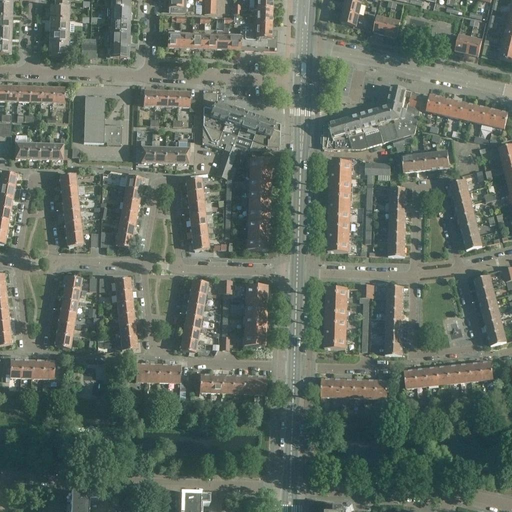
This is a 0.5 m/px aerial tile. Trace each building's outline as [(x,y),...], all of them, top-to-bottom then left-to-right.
[(111,0),(111,10),(129,10),(129,8),(129,3),(130,3),(130,2),(128,2),(128,0),(111,0)] [(182,10),(182,0),(168,0),(168,9),(182,10)] [(271,13),(271,0),(249,0),(249,12),(253,12),(271,13)] [(359,17),(361,6),(346,2),(343,13),(359,17)] [(68,8),(68,3),(55,3),(55,8),(50,8),(50,10),(51,10),(50,16),(51,16),(51,20),(50,20),(68,21),(68,8)] [(11,8),(11,6),(0,5),(0,18),(11,19),(10,19),(10,15),(11,15),(11,14),(11,8)] [(129,12),(129,10),(111,10),(107,10),(107,22),(111,22),(129,23),(128,23),(128,19),(129,19),(129,18),(129,12)] [(271,26),(271,13),(253,12),(253,18),(248,18),(248,26),(271,26)] [(356,28),(359,17),(343,13),(340,25),(356,28)] [(11,19),(0,18),(0,30),(11,31),(11,29),(10,29),(11,24),(11,23),(10,23),(10,19),(11,19)] [(277,32),(271,32),(268,32),(268,29),(271,29),(271,27),(271,26),(248,26),(247,26),(247,24),(238,19),(236,18),(235,18),(234,18),(233,20),(233,26),(233,27),(240,27),(239,38),(239,52),(240,52),(276,53),(277,32)] [(450,41),(455,23),(434,18),(430,36),(450,41)] [(384,37),(388,22),(377,19),(373,35),(384,37)] [(68,34),(68,21),(50,20),(50,21),(51,21),(51,25),(50,25),(50,31),(50,33),(68,34)] [(228,52),(228,38),(228,31),(228,26),(229,20),(224,20),(223,33),(216,33),(216,38),(215,51),(228,52)] [(129,23),(111,22),(111,35),(129,35),(129,33),(128,33),(129,28),(129,27),(128,27),(128,23),(129,23)] [(400,24),(388,22),(384,37),(396,40),(400,24)] [(11,33),(11,31),(0,30),(0,43),(10,44),(9,43),(9,40),(10,40),(10,39),(10,33),(11,33)] [(180,50),(180,37),(180,33),(174,32),(174,36),(168,36),(167,50),(180,50)] [(203,51),(204,33),(192,32),(192,37),(192,51),(203,51)] [(67,46),(68,34),(50,33),(50,35),(50,41),(49,41),(50,41),(50,45),(49,45),(67,46)] [(215,51),(216,38),(216,33),(204,33),(203,51),(215,51)] [(128,37),(129,35),(111,35),(110,47),(128,48),(127,48),(127,44),(128,44),(128,43),(128,37)] [(192,51),(192,37),(180,37),(180,50),(192,51)] [(239,52),(239,38),(228,38),(228,52),(239,52)] [(467,56),(470,40),(459,38),(455,53),(467,56)] [(511,51),(511,40),(504,38),(502,50),(511,51)] [(482,43),(470,40),(467,56),(478,59),(482,43)] [(10,44),(0,43),(0,56),(4,56),(4,57),(8,57),(10,57),(10,55),(10,49),(10,48),(9,48),(9,44),(10,44)] [(67,59),(67,46),(49,45),(49,46),(50,46),(50,49),(49,49),(49,50),(49,56),(49,58),(51,58),(51,59),(55,59),(55,58),(67,59)] [(128,48),(110,47),(110,60),(122,60),(122,61),(126,61),(128,61),(128,59),(128,53),(128,52),(127,52),(127,48),(128,48)] [(511,63),(511,51),(502,50),(499,61),(511,63)] [(17,104),(18,89),(6,89),(6,103),(17,104)] [(29,104),(29,89),(18,89),(17,104),(29,104)] [(40,104),(41,90),(29,89),(29,104),(40,104)] [(414,137),(420,112),(423,99),(408,96),(409,94),(406,93),(406,92),(392,89),(390,97),(388,105),(387,109),(389,110),(393,123),(394,123),(399,140),(403,139),(404,140),(414,137)] [(52,105),(52,90),(41,90),(40,104),(52,105)] [(64,91),(52,90),(52,105),(64,105),(64,91)] [(155,109),(155,93),(143,93),(143,98),(138,98),(138,108),(143,108),(155,109)] [(166,109),(167,94),(155,93),(155,109),(166,109)] [(178,109),(178,94),(167,94),(166,109),(178,109)] [(190,95),(178,94),(178,109),(189,110),(189,113),(194,113),(195,102),(190,101),(190,95)] [(216,149),(229,109),(216,105),(217,95),(203,95),(203,99),(202,144),(216,149)] [(437,116),(441,100),(430,98),(429,101),(426,113),(437,116)] [(83,145),(84,145),(103,146),(103,144),(108,144),(108,146),(123,146),(124,128),(109,128),(109,129),(104,129),(105,100),(85,99),(83,145)] [(426,113),(429,101),(423,99),(420,112),(426,113)] [(448,118),(452,103),(441,100),(437,116),(448,118)] [(460,121),(463,105),(452,103),(448,118),(460,121)] [(471,123),(474,108),(463,105),(460,121),(471,123)] [(482,126),(485,110),(474,108),(471,123),(482,126)] [(237,135),(244,114),(243,114),(230,110),(229,109),(216,149),(224,153),(229,154),(231,148),(237,135)] [(399,140),(394,123),(393,123),(389,110),(387,109),(375,113),(374,113),(384,145),(392,142),(399,140)] [(493,128),(496,113),(485,110),(482,126),(493,128)] [(384,145),(374,113),(373,113),(361,117),(359,117),(368,150),(384,145)] [(508,115),(496,113),(493,128),(504,131),(508,115)] [(248,152),(259,119),(246,115),(244,114),(237,135),(231,148),(229,154),(235,156),(237,151),(243,153),(248,152)] [(368,150),(359,117),(357,118),(345,122),(344,121),(344,122),(353,152),(361,152),(368,150)] [(261,120),(259,119),(248,152),(249,152),(272,153),(279,153),(280,126),(273,124),(260,120),(261,120)] [(353,152),(344,122),(343,122),(330,126),(328,126),(334,144),(336,144),(336,147),(345,145),(347,151),(353,152)] [(334,144),(328,126),(324,128),(323,151),(347,151),(345,145),(336,147),(336,144),(334,144)] [(405,145),(404,140),(403,139),(399,140),(392,142),(394,149),(405,145)] [(38,162),(39,147),(31,147),(32,143),(29,143),(29,144),(27,144),(27,161),(38,162)] [(153,165),(153,150),(141,150),(141,148),(144,148),(144,143),(141,143),(141,148),(137,148),(137,164),(141,164),(141,165),(153,165)] [(27,161),(27,144),(26,144),(26,146),(15,146),(15,161),(27,161)] [(50,162),(50,145),(49,145),(46,145),(46,147),(39,147),(38,162),(50,162)] [(53,147),(53,145),(50,145),(50,162),(62,163),(62,147),(53,147)] [(511,147),(498,150),(501,162),(511,158),(511,147)] [(164,166),(165,150),(153,150),(153,165),(164,166)] [(176,166),(177,151),(165,150),(164,166),(176,166)] [(188,151),(177,151),(176,166),(188,166),(188,151)] [(233,164),(235,156),(229,154),(224,153),(221,160),(233,164)] [(448,154),(436,155),(438,171),(449,170),(448,154)] [(438,171),(436,155),(425,157),(426,172),(438,171)] [(426,172),(425,157),(413,158),(415,174),(426,172)] [(415,174),(413,158),(402,159),(403,175),(415,174)] [(511,170),(511,158),(501,162),(504,173),(511,170)] [(231,168),(233,164),(221,160),(220,166),(231,170),(231,168)] [(249,161),(249,176),(249,191),(270,192),(270,185),(270,181),(270,180),(273,179),(273,175),(270,174),(270,173),(270,169),(270,162),(249,161)] [(350,194),(351,164),(339,164),(331,163),(330,170),(330,175),(330,176),(327,176),(327,181),(330,182),(330,183),(329,187),(330,187),(330,194),(350,194)] [(229,175),(231,170),(220,166),(218,172),(229,175)] [(220,179),(226,181),(227,181),(229,175),(218,172),(216,178),(220,179)] [(16,177),(1,174),(0,182),(0,186),(14,189),(16,177)] [(59,179),(61,190),(76,189),(74,177),(59,179)] [(486,189),(483,177),(478,178),(481,190),(486,189)] [(142,181),(128,179),(126,190),(140,193),(142,181)] [(202,193),(201,181),(186,183),(187,194),(202,193)] [(465,182),(449,186),(452,197),(468,193),(465,182)] [(0,198),(12,200),(14,189),(0,186),(0,198)] [(77,200),(76,189),(61,190),(62,202),(77,200)] [(138,204),(140,193),(126,190),(124,202),(138,204)] [(269,199),(270,192),(249,191),(248,221),(269,222),(269,215),(269,211),(269,210),(272,209),(272,205),(269,204),(269,203),(270,199),(269,199)] [(406,191),(390,191),(390,202),(406,203),(406,191)] [(203,204),(202,193),(187,194),(188,206),(203,204)] [(471,205),(468,193),(452,197),(455,208),(471,205)] [(349,224),(350,194),(330,194),(329,200),(329,205),(329,206),(326,206),(326,211),(329,212),(329,213),(328,217),(329,217),(329,224),(349,224)] [(0,209),(10,212),(12,200),(0,198),(0,209)] [(78,212),(77,200),(62,202),(63,213),(78,212)] [(136,216),(138,204),(124,202),(121,213),(136,216)] [(406,214),(406,203),(390,202),(390,213),(406,214)] [(204,216),(203,204),(188,206),(189,217),(204,216)] [(474,216),(471,205),(455,208),(458,220),(474,216)] [(0,221),(8,223),(10,212),(0,209),(0,221)] [(80,223),(78,212),(63,213),(65,225),(80,223)] [(134,227),(136,216),(121,213),(119,225),(134,227)] [(405,225),(406,214),(390,213),(389,225),(405,225)] [(206,227),(204,216),(189,217),(191,229),(206,227)] [(476,227),(474,216),(458,220),(461,231),(476,227)] [(0,233),(6,235),(8,223),(0,221),(0,233)] [(268,229),(269,222),(248,221),(247,252),(268,252),(268,245),(268,241),(268,240),(271,239),(272,235),(268,234),(268,233),(269,229),(268,229)] [(81,235),(80,223),(65,225),(66,237),(81,235)] [(348,255),(349,224),(329,224),(328,230),(328,235),(325,236),(325,241),(328,242),(328,243),(328,247),(328,254),(348,255)] [(132,239),(134,227),(119,225),(117,236),(132,239)] [(405,237),(405,225),(389,225),(389,236),(405,237)] [(207,239),(206,227),(191,229),(192,240),(207,239)] [(479,238),(476,227),(461,231),(464,242),(479,238)] [(82,247),(81,235),(66,237),(67,248),(69,248),(69,249),(73,249),(73,248),(82,247)] [(130,250),(132,239),(117,236),(115,248),(125,249),(125,251),(129,251),(129,250),(130,250)] [(405,248),(405,237),(389,236),(389,248),(405,248)] [(482,249),(479,238),(464,242),(466,253),(482,249)] [(208,251),(207,239),(192,240),(193,252),(194,252),(194,253),(199,253),(199,252),(208,251)] [(404,260),(405,248),(389,248),(388,259),(404,260)] [(511,282),(508,270),(502,272),(505,284),(506,284),(511,282)] [(66,279),(64,289),(64,291),(79,293),(80,285),(81,281),(72,280),(72,279),(68,278),(67,279),(66,279)] [(490,278),(474,282),(477,293),(492,289),(490,278)] [(114,283),(116,294),(131,293),(129,281),(128,281),(128,280),(124,280),(124,281),(114,283)] [(192,283),(190,295),(205,297),(207,286),(197,284),(198,283),(193,282),(193,283),(192,283)] [(246,287),(245,318),(265,319),(266,312),(266,307),(269,306),(269,301),(266,300),(267,295),(266,295),(267,288),(246,287)] [(403,290),(387,289),(387,301),(403,301),(403,290)] [(495,300),(493,291),(492,289),(477,293),(480,304),(495,300)] [(347,291),(326,290),(326,297),(326,301),(326,302),(323,303),(322,307),(326,308),(326,309),(325,309),(325,314),(326,314),(325,320),(346,321),(347,291)] [(78,305),(79,293),(64,291),(62,302),(78,305)] [(132,304),(131,293),(116,294),(117,306),(132,304)] [(203,309),(205,297),(190,295),(188,306),(203,309)] [(498,311),(495,300),(480,304),(482,315),(498,311)] [(403,312),(403,301),(387,301),(387,312),(403,312)] [(76,316),(78,305),(62,302),(60,314),(76,316)] [(133,316),(132,304),(117,306),(118,317),(133,316)] [(201,320),(203,309),(188,306),(186,318),(201,320)] [(501,322),(498,311),(482,315),(485,326),(501,322)] [(0,324),(8,323),(7,312),(0,312),(0,324)] [(402,324),(403,312),(387,312),(386,323),(402,324)] [(74,328),(76,316),(60,314),(58,325),(74,328)] [(134,327),(133,316),(118,317),(119,329),(134,327)] [(199,332),(201,320),(186,318),(184,329),(199,332)] [(265,325),(265,319),(245,318),(243,348),(264,349),(265,342),(265,337),(268,336),(268,331),(265,330),(265,325)] [(345,351),(346,321),(325,320),(325,327),(325,331),(325,332),(322,333),(322,338),(325,339),(324,339),(324,344),(325,344),(324,351),(345,351)] [(504,333),(501,322),(485,326),(488,337),(504,333)] [(0,335),(10,335),(8,323),(0,324),(0,335)] [(402,335),(402,324),(386,323),(386,335),(402,335)] [(72,339),(74,328),(58,325),(56,337),(72,339)] [(136,339),(134,327),(119,329),(120,335),(117,335),(118,340),(113,340),(114,343),(121,343),(121,340),(136,339)] [(197,343),(199,332),(184,329),(182,341),(197,343)] [(507,345),(504,333),(488,337),(491,349),(507,345)] [(0,347),(11,347),(10,335),(0,335),(0,347)] [(402,347),(402,335),(386,335),(386,346),(402,347)] [(70,351),(72,339),(56,337),(54,348),(70,351)] [(137,351),(136,339),(121,340),(121,343),(122,352),(137,351)] [(195,355),(197,343),(182,341),(180,352),(195,355)] [(401,358),(402,347),(386,346),(385,358),(401,358)] [(20,380),(21,362),(18,361),(17,363),(10,363),(9,380),(20,380)] [(31,380),(32,363),(25,363),(24,362),(21,362),(20,380),(31,380)] [(42,381),(43,362),(40,362),(39,364),(32,363),(31,380),(42,381)] [(46,362),(43,362),(42,381),(53,381),(54,364),(47,364),(46,362)] [(482,382),(480,364),(477,364),(476,366),(469,367),(471,384),(482,382)] [(483,364),(480,364),(482,382),(493,381),(491,364),(484,365),(483,364)] [(146,384),(147,366),(146,366),(145,367),(136,367),(135,384),(146,384)] [(157,385),(158,368),(151,367),(150,366),(147,366),(146,384),(157,385)] [(168,385),(169,366),(166,366),(165,368),(158,368),(157,385),(168,385)] [(172,366),(169,366),(168,385),(179,385),(180,368),(173,368),(172,366)] [(461,385),(458,366),(455,367),(454,368),(448,369),(450,386),(461,385)] [(471,384),(469,367),(463,368),(462,366),(458,366),(461,385),(471,384)] [(450,386),(448,369),(441,370),(440,368),(437,369),(439,387),(450,386)] [(439,387),(437,369),(433,369),(433,371),(426,372),(428,388),(439,387)] [(417,390),(415,371),(412,372),(411,373),(404,374),(406,391),(417,390)] [(428,388),(426,372),(419,372),(418,371),(415,371),(417,390),(428,388)] [(210,395),(211,376),(207,376),(206,378),(199,378),(199,390),(195,390),(194,394),(210,395)] [(221,395),(222,378),(215,378),(214,376),(211,376),(210,395),(221,395)] [(232,396),(233,377),(229,377),(228,379),(222,378),(221,395),(232,396)] [(243,396),(243,379),(237,379),(236,377),(233,377),(232,396),(243,396)] [(254,396),(254,378),(251,378),(250,379),(243,379),(243,396),(254,396)] [(258,378),(254,378),(254,396),(265,397),(266,380),(259,380),(258,378)] [(332,399),(333,381),(329,380),(328,382),(321,382),(321,399),(332,399)] [(343,399),(344,383),(337,382),(336,381),(333,381),(332,399),(343,399)] [(354,400),(355,381),(351,381),(350,383),(344,383),(343,399),(354,400)] [(365,400),(365,383),(359,383),(358,381),(355,381),(354,400),(365,400)] [(376,401),(376,382),(373,382),(372,383),(365,383),(365,400),(376,401)] [(380,382),(376,382),(376,401),(387,401),(388,384),(381,384),(380,382)] [(89,511),(90,497),(88,497),(88,496),(71,495),(69,511),(89,511)] [(200,511),(201,501),(199,501),(199,500),(181,499),(181,511),(200,511)]
